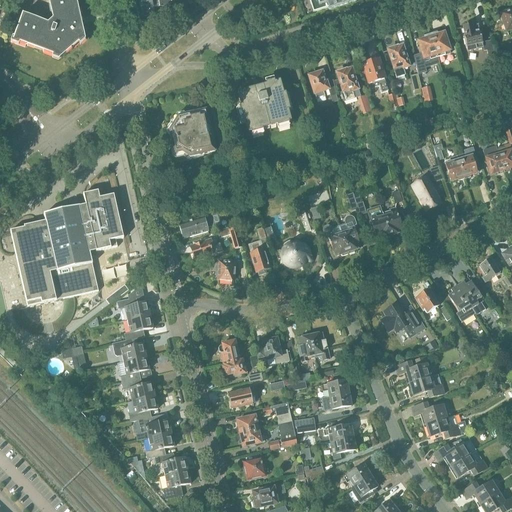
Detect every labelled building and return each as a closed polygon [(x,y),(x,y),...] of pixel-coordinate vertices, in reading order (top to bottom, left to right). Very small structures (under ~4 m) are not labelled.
[(76,0),(48,0),(53,19),(48,24),(23,14),(13,40),(61,58),(85,37),(76,0)] [(159,5),(157,0),(138,0),(142,17),(155,14),(153,6),(159,5)] [(309,0),(314,12),(328,7),(329,10),(339,6),(348,4),(348,3),(357,1),(356,0),(309,0)] [(508,37),(511,35),(511,11),(501,15),(506,32),(507,32),(508,37)] [(466,25),(465,27),(463,27),(465,35),(464,35),(467,51),(483,47),(483,51),(486,50),(490,64),(496,62),(491,41),(482,43),(478,25),(473,26),(473,25),(471,25),(469,24),(466,25)] [(431,36),(437,55),(438,58),(451,53),(444,33),(438,35),(436,34),(431,36)] [(424,59),(437,55),(431,36),(424,38),(424,40),(418,42),(424,59)] [(410,69),(402,46),(396,48),(394,48),(390,49),(389,51),(388,51),(397,80),(406,77),(404,71),(410,69)] [(422,59),(414,62),(417,75),(418,76),(423,74),(426,73),(422,59)] [(381,93),(388,91),(378,60),(362,65),(370,89),(379,87),(381,93)] [(336,74),(343,93),(341,94),(343,102),(360,97),(351,70),(346,72),(346,71),(345,71),(343,71),(339,72),(338,74),(336,74)] [(331,97),(337,95),(333,81),(332,82),(330,76),(324,78),(322,73),(316,75),(314,73),(311,74),(310,76),(308,77),(315,100),(324,97),(323,92),(329,91),(331,97)] [(418,76),(417,75),(410,76),(414,92),(421,90),(420,88),(418,76)] [(249,133),(291,122),(280,81),(238,93),(249,133)] [(468,100),(465,87),(456,90),(459,103),(468,100)] [(398,108),(394,95),(387,96),(391,110),(398,108)] [(472,113),(470,105),(464,106),(466,114),(472,113)] [(199,156),(215,152),(206,111),(178,117),(169,131),(175,155),(182,153),(188,157),(196,155),(197,158),(199,158),(199,156)] [(435,119),(429,120),(430,127),(437,126),(435,119)] [(499,154),(504,173),(511,171),(510,169),(511,168),(511,150),(511,146),(510,144),(508,144),(496,148),(498,154),(499,154)] [(433,147),(438,162),(443,160),(441,152),(443,151),(441,145),(433,147)] [(496,147),(484,151),(486,158),(485,158),(491,175),(498,173),(498,175),(504,173),(499,154),(498,154),(496,148),(496,147)] [(465,155),(457,157),(464,180),(471,178),(470,176),(477,174),(473,162),(477,161),(473,148),(464,151),(465,155)] [(464,180),(457,157),(448,160),(449,161),(444,162),(450,182),(457,180),(458,182),(464,180)] [(439,167),(428,170),(435,183),(443,181),(439,167)] [(427,178),(412,186),(420,202),(419,202),(420,203),(419,203),(422,208),(423,207),(426,212),(434,208),(433,206),(435,205),(436,206),(441,204),(427,178)] [(46,222),(26,227),(26,229),(11,232),(29,308),(100,292),(91,253),(119,247),(117,240),(125,238),(115,195),(101,198),(99,191),(84,195),(86,205),(44,215),(46,222)] [(395,206),(403,204),(399,192),(392,194),(395,206)] [(351,212),(358,210),(356,205),(353,194),(346,197),(351,212)] [(356,205),(358,210),(360,216),(366,214),(362,203),(356,205)] [(321,223),(317,208),(310,210),(315,224),(321,223)] [(390,211),(382,213),(390,236),(397,234),(397,233),(402,231),(394,208),(389,210),(390,211)] [(310,231),(304,212),(294,214),(296,222),(297,222),(299,222),(300,222),(301,223),(301,224),(304,233),(310,231)] [(390,236),(382,213),(375,216),(374,215),(369,216),(377,240),(382,238),(382,239),(390,236)] [(207,228),(220,224),(217,214),(179,225),(183,240),(208,232),(207,228)] [(345,224),(339,226),(341,234),(348,255),(355,253),(355,251),(360,249),(358,243),(359,243),(354,228),(356,227),(356,226),(354,220),(354,219),(353,218),(352,218),(352,217),(351,217),(350,217),(349,217),(348,217),(347,217),(346,217),(345,219),(344,220),(344,222),(345,224)] [(326,243),(330,242),(333,252),(334,252),(336,257),(341,255),(342,257),(348,255),(341,234),(339,226),(332,229),(331,227),(330,227),(329,226),(327,226),(326,226),(324,227),(323,228),(323,229),(323,230),(322,231),(323,232),(326,243)] [(228,231),(229,236),(234,251),(243,248),(237,228),(228,231)] [(219,239),(229,236),(228,231),(227,229),(217,232),(219,239)] [(263,251),(269,249),(263,230),(256,232),(260,242),(248,246),(250,253),(257,273),(258,273),(258,276),(266,273),(265,271),(269,269),(263,251)] [(222,252),(220,244),(217,245),(216,240),(194,247),(195,252),(192,253),(195,261),(222,252)] [(298,245),(297,245),(295,247),(292,244),(291,244),(291,245),(289,245),(288,246),(287,247),(285,248),(284,249),(284,250),(283,251),(283,252),(283,254),(283,255),(283,256),(283,257),(283,259),(284,260),(284,261),(284,262),(285,263),(287,265),(288,266),(289,266),(294,267),(294,264),(300,265),(302,259),(308,260),(309,259),(310,258),(310,257),(310,256),(310,254),(310,253),(310,252),(309,252),(309,250),(308,249),(307,248),(306,247),(305,246),(304,246),(303,245),(302,245),(300,244),(299,244),(298,245)] [(511,246),(508,248),(508,252),(502,256),(511,271),(511,246)] [(485,283),(500,274),(490,259),(479,266),(485,276),(482,278),(485,283)] [(236,271),(236,267),(235,265),(235,263),(218,262),(218,265),(219,265),(218,280),(234,281),(235,272),(236,271)] [(511,282),(508,276),(502,280),(508,288),(511,285),(511,282)] [(464,282),(457,286),(472,309),(475,314),(475,315),(476,316),(485,310),(481,304),(483,303),(481,299),(471,282),(466,285),(464,282)] [(105,300),(109,306),(128,291),(124,286),(105,300)] [(472,309),(457,286),(451,290),(453,293),(448,296),(458,313),(456,314),(462,323),(475,315),(475,314),(472,309)] [(427,314),(438,307),(428,291),(416,299),(427,314)] [(125,309),(127,321),(150,316),(147,303),(138,305),(136,299),(117,303),(119,310),(125,309)] [(387,318),(381,322),(387,332),(394,328),(396,332),(403,328),(405,332),(412,327),(417,335),(425,330),(417,317),(411,321),(409,317),(407,319),(398,305),(385,313),(387,318)] [(452,319),(444,307),(439,310),(446,322),(452,319)] [(124,335),(126,342),(132,341),(145,338),(143,331),(153,329),(150,316),(127,321),(130,334),(124,335)] [(311,336),(310,337),(314,355),(321,353),(322,357),(329,355),(325,340),(323,341),(322,334),(318,335),(317,334),(312,335),(311,336)] [(314,355),(310,337),(309,337),(307,336),(302,337),(301,339),(298,339),(300,346),(298,347),(301,361),(308,360),(307,356),(314,355)] [(278,344),(277,339),(270,341),(268,340),(265,340),(264,342),(263,342),(263,346),(256,347),(258,359),(266,357),(267,361),(275,359),(275,361),(277,361),(278,364),(289,362),(287,351),(280,353),(278,344)] [(122,356),(124,363),(146,358),(143,345),(134,347),(132,341),(126,342),(113,345),(115,352),(116,357),(117,357),(122,356)] [(224,353),(227,364),(227,365),(240,362),(239,361),(235,342),(230,343),(230,342),(224,343),(224,344),(222,344),(222,346),(220,347),(218,349),(219,352),(221,354),(224,353)] [(259,367),(256,357),(249,358),(252,369),(259,367)] [(149,371),(146,358),(124,363),(126,376),(120,377),(122,384),(141,380),(139,373),(149,371)] [(406,373),(409,384),(431,377),(427,366),(429,365),(427,358),(395,368),(398,376),(406,373)] [(244,361),(239,361),(240,362),(227,365),(227,364),(224,365),(224,367),(223,368),(224,374),(226,374),(226,376),(234,375),(234,377),(248,373),(246,368),(245,368),(244,361)] [(299,367),(293,369),(296,383),(302,382),(299,367)] [(319,378),(334,375),(333,369),(318,372),(319,378)] [(510,378),(506,370),(497,375),(500,382),(510,378)] [(249,383),(262,380),(261,374),(248,377),(249,383)] [(434,388),(431,377),(409,384),(413,397),(427,392),(429,399),(444,395),(442,386),(434,388)] [(132,402),(155,397),(152,384),(142,386),(141,380),(122,384),(124,391),(129,389),(132,402)] [(284,389),(283,382),(269,385),(270,393),(284,389)] [(328,391),(329,397),(329,398),(349,395),(347,382),(322,386),(323,392),(328,391)] [(305,383),(286,387),(288,393),(306,389),(305,383)] [(232,408),(251,404),(250,398),(254,397),(252,388),(248,389),(248,390),(229,394),(232,408)] [(329,398),(329,397),(321,399),(323,412),(351,407),(349,395),(329,398)] [(139,421),(147,419),(146,412),(158,410),(155,397),(132,402),(135,414),(129,416),(131,423),(139,421)] [(275,414),(278,426),(291,422),(287,404),(270,408),(272,415),(275,414)] [(425,425),(447,419),(443,406),(429,411),(427,404),(411,409),(414,417),(422,415),(425,425)] [(263,417),(272,415),(270,408),(262,410),(263,417)] [(238,434),(257,430),(256,423),(260,422),(259,416),(237,421),(238,427),(236,428),(238,434)] [(158,417),(147,419),(139,421),(142,434),(148,432),(150,439),(171,434),(169,421),(159,423),(158,417)] [(447,419),(425,425),(429,438),(443,434),(445,441),(461,436),(460,435),(468,432),(464,422),(457,425),(454,417),(447,419)] [(295,421),(296,427),(314,425),(314,418),(295,421)] [(280,441),(282,448),(296,445),(291,422),(278,426),(281,441),(280,441)] [(315,431),(314,425),(296,427),(296,434),(315,431)] [(324,437),(328,436),(329,442),(333,441),(333,442),(353,438),(351,426),(323,431),(324,437)] [(257,430),(238,434),(239,441),(242,441),(243,447),(265,442),(263,436),(259,437),(257,430)] [(174,447),(171,434),(150,439),(152,452),(146,453),(148,460),(155,458),(166,456),(164,449),(174,447)] [(341,459),(340,454),(356,451),(353,438),(333,442),(333,441),(329,442),(333,461),(341,459)] [(268,444),(270,451),(280,449),(278,441),(268,444)] [(447,447),(433,455),(438,463),(445,459),(451,468),(470,456),(460,441),(447,447)] [(172,455),(166,456),(155,458),(156,465),(162,464),(165,477),(188,472),(185,459),(173,461),(172,455)] [(475,466),(470,456),(451,468),(458,480),(470,472),(474,477),(488,469),(483,461),(475,466)] [(248,480),(265,476),(261,460),(244,463),(248,480)] [(298,471),(295,472),(296,476),(303,474),(301,466),(297,467),(298,471)] [(350,482),(354,487),(371,477),(370,476),(371,475),(370,472),(369,469),(366,467),(365,468),(364,466),(344,479),(347,483),(350,482)] [(305,473),(304,473),(306,478),(310,477),(323,473),(322,467),(309,471),(308,472),(305,473)] [(191,484),(188,472),(165,477),(168,489),(163,490),(166,500),(183,496),(181,487),(191,484)] [(324,473),(323,473),(310,477),(312,485),(312,486),(326,482),(324,473)] [(378,488),(371,477),(354,488),(354,487),(351,489),(360,504),(375,494),(373,491),(378,488)] [(474,496),(480,505),(499,493),(492,482),(479,490),(476,484),(462,492),(467,500),(474,496)] [(283,487),(279,488),(274,489),(274,488),(267,490),(267,489),(260,491),(253,493),(255,501),(253,502),(254,507),(257,508),(257,509),(277,504),(276,496),(285,494),(283,487)] [(504,503),(499,493),(480,505),(483,511),(493,511),(499,509),(501,511),(506,511),(511,508),(511,498),(504,503)] [(322,505),(317,502),(313,507),(317,510),(322,505)] [(396,511),(397,511),(397,510),(396,507),(394,505),(392,503),(391,503),(390,502),(376,511),(396,511)]
